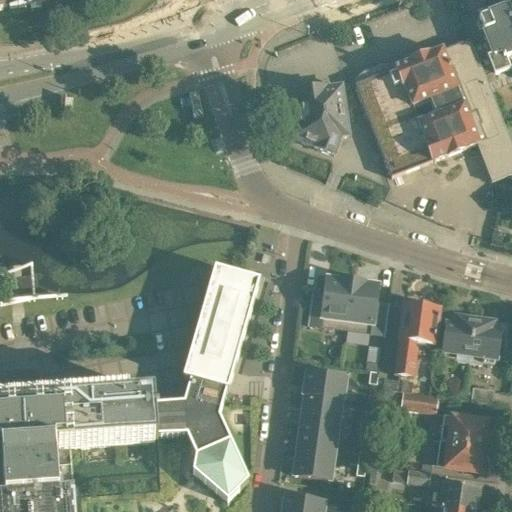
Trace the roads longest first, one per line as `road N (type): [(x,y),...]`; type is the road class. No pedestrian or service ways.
road 1 (residential): [(303,219),(261,511)]
road 2 (secondary): [(222,27),(0,90)]
road 3 (residential): [(303,219),(511,281)]
road 4 (residential): [(268,203),(246,162),(220,53),(222,27)]
